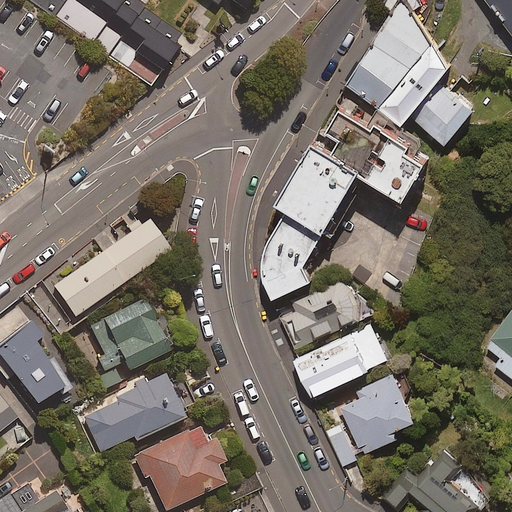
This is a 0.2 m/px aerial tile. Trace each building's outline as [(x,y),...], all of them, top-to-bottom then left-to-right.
[(22,0),(153,90),(157,84),(181,50),(183,47),(175,42),(181,33),(152,13),(144,7),(146,5),(139,0),(22,0)] [(407,131),(415,121),(449,148),(479,110),(445,83),(453,73),(414,16),(425,4),(420,0),(391,0),(386,7),(399,17),(365,61),(363,59),(344,82),(407,131)] [(511,0),(484,0),(511,36),(511,0)] [(327,156),(360,176),(400,201),(421,167),(403,155),(407,148),(374,128),(372,131),(338,110),(322,136),(335,144),(327,156)] [(360,176),(327,156),(312,147),(275,210),(282,214),(263,247),(259,263),(260,278),(269,299),(308,283),(302,267),(320,236),(324,239),(360,176)] [(55,284),(77,315),(172,250),(151,219),(55,284)] [(299,351),(359,326),(361,309),(348,280),(322,292),(323,296),(283,313),(299,351)] [(171,350),(146,298),(90,324),(110,366),(125,359),(130,370),(171,350)] [(495,362),(511,374),(511,303),(484,342),(500,354),(495,362)] [(35,408),(62,389),(31,347),(40,341),(28,324),(0,344),(0,373),(2,376),(8,371),(35,408)] [(370,370),(389,362),(374,328),(297,361),(315,403),(373,378),(370,370)] [(419,428),(394,377),(376,386),(379,391),(342,409),(366,458),(399,442),(397,438),(419,428)] [(133,386),(136,392),(116,401),(118,406),(85,419),(99,455),(134,440),(137,447),(186,427),(167,380),(147,388),(144,381),(133,386)] [(32,440),(22,426),(6,437),(16,451),(32,440)] [(341,426),(329,431),(345,467),(357,462),(341,426)] [(208,447),(200,431),(141,457),(164,511),(171,511),(226,488),(218,470),(226,466),(216,444),(208,447)] [(432,511),(470,511),(481,498),(441,468),(451,456),(439,447),(417,476),(403,466),(383,494),(393,501),(402,489),(432,511)] [(36,502),(26,484),(0,498),(0,511),(68,511),(57,491),(36,502)]
